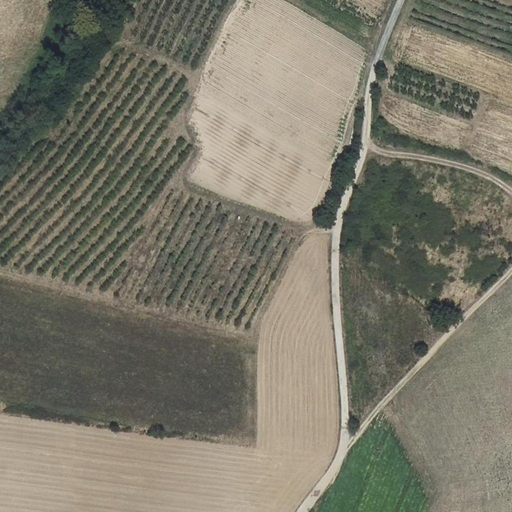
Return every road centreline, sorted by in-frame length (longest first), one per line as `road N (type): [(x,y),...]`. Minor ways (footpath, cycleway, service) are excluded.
road 1 (track): [(367,82),(362,137),(335,224),(346,446)]
road 2 (track): [(346,446),(511,265)]
road 3 (track): [(359,149),(481,170),(511,191)]
